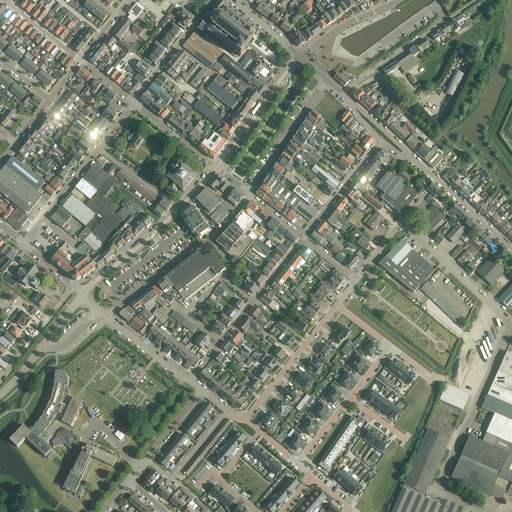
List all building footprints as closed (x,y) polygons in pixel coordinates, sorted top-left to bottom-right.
[(24,10),(31,1),(31,0),(28,0),(28,1),(27,2),(24,0),(23,2),(19,6),(24,10)] [(52,12),(53,10),(59,3),(54,0),(46,0),(45,2),(49,5),(47,8),(52,12)] [(200,26),(200,27),(207,32),(211,35),(210,36),(211,37),(211,36),(216,39),(215,40),(216,41),(218,39),(222,43),(221,45),(222,46),(223,45),(228,49),(227,50),(228,50),(229,49),(234,52),(232,54),(233,55),(235,53),(240,57),(244,52),(245,51),(244,49),(253,38),(252,37),(256,33),(255,30),(254,29),(255,27),(254,26),(253,28),(248,24),(250,23),(249,22),(248,23),(243,19),(244,18),(243,17),(242,19),(237,15),(238,13),(237,13),(236,14),(232,10),(233,9),(232,8),(230,10),(227,7),(227,8),(225,7),(226,5),(220,0),(200,26)] [(267,19),(267,18),(270,15),(275,7),(273,5),(276,2),(277,1),(278,0),(271,0),(270,3),(267,6),(266,9),(261,14),(267,19)] [(300,0),(297,3),(299,5),(306,13),(307,14),(312,10),(307,3),(304,5),(300,0)] [(342,1),(341,1),(342,2),(348,10),(355,5),(351,0),(343,0),(342,2),(342,1)] [(31,1),(24,10),(28,13),(32,10),(34,7),(36,4),(31,1)] [(84,7),(89,11),(94,5),(89,1),(86,5),(84,7)] [(299,5),(297,3),(296,1),(290,5),(294,10),(299,5)] [(342,2),(341,1),(339,3),(341,4),(338,6),(344,14),(348,10),(342,2)] [(333,4),(337,10),(335,12),(339,18),(344,14),(338,6),(335,2),(333,4)] [(56,13),(58,9),(62,5),(59,3),(53,10),(56,13)] [(137,4),(133,8),(128,15),(128,14),(130,16),(127,19),(125,17),(124,19),(123,18),(121,21),(121,22),(111,34),(119,40),(129,27),(132,29),(131,30),(139,36),(144,30),(137,24),(135,25),(132,23),(144,9),(137,4)] [(327,27),(333,22),(324,11),(318,4),(313,8),(316,13),(327,27)] [(94,5),(89,11),(93,15),(98,8),(94,5)] [(260,5),(259,7),(256,11),(261,14),(266,9),(260,5)] [(324,11),(333,22),(339,18),(335,12),(330,6),(326,8),(327,9),(324,11)] [(41,7),(38,11),(36,9),(31,16),(36,19),(43,11),(43,10),(44,9),(41,7)] [(103,12),(98,8),(93,15),(98,18),(103,12)] [(43,11),(36,19),(40,23),(48,12),(44,9),(43,10),(43,11)] [(194,18),(190,15),(182,9),(178,15),(182,18),(182,19),(183,20),(179,26),(185,30),(194,18)] [(4,17),(6,18),(3,22),(4,23),(12,13),(8,10),(2,18),(3,18),(4,17)] [(60,25),(59,27),(58,26),(56,29),(53,33),(58,37),(71,20),(74,16),(72,14),(69,11),(69,12),(66,15),(69,18),(68,19),(62,27),(60,25)] [(103,12),(98,18),(103,22),(108,16),(103,12)] [(11,24),(17,17),(12,13),(4,23),(6,25),(9,22),(11,24)] [(315,24),(321,31),(327,27),(316,13),(310,17),(313,22),(315,24)] [(296,14),(290,18),(294,24),(300,19),(296,14)] [(274,16),(271,20),(276,25),(280,19),(275,15),(274,16)] [(43,25),(47,28),(54,19),(50,16),(46,21),(43,25)] [(16,27),(14,30),(15,31),(23,22),(18,18),(15,22),(13,25),(16,27)] [(47,28),(52,32),(55,28),(57,25),(54,23),(57,19),(55,18),(54,19),(47,28)] [(58,37),(63,40),(68,34),(65,32),(68,29),(70,30),(74,24),(76,26),(80,22),(81,21),(78,19),(75,24),(73,22),(71,20),(58,37)] [(449,24),(452,28),(455,32),(460,28),(455,20),(449,24)] [(288,33),(292,28),(289,26),(290,25),(285,21),(284,24),(281,28),(288,33)] [(12,35),(10,37),(13,39),(17,33),(20,35),(27,25),(23,22),(15,31),(12,35)] [(170,30),(178,36),(181,32),(179,30),(180,28),(173,22),(170,27),(172,28),(170,30)] [(315,24),(313,22),(311,23),(314,26),(308,30),(314,37),(321,31),(315,24)] [(10,24),(4,32),(7,35),(9,32),(13,27),(10,24)] [(440,30),(444,35),(452,30),(448,24),(440,30)] [(200,26),(196,31),(203,37),(207,32),(200,27),(200,26)] [(305,37),(308,41),(314,37),(308,30),(305,26),(299,30),(305,37)] [(26,36),(24,38),(26,40),(33,30),(29,27),(24,32),(23,34),(26,36)] [(87,28),(84,32),(91,38),(95,34),(87,28)] [(305,42),(302,38),(297,32),(295,33),(292,28),(288,33),(291,37),(290,37),(298,47),(305,42)] [(38,34),(33,30),(26,40),(23,43),(29,47),(32,43),(28,40),(29,38),(32,41),(38,34)] [(170,30),(167,34),(175,40),(178,36),(170,30)] [(443,36),(444,35),(440,30),(436,33),(439,38),(443,36)] [(223,53),(217,48),(211,44),(206,40),(203,37),(196,31),(190,39),(216,61),(223,53)] [(88,42),(91,38),(84,32),(81,36),(88,42)] [(435,41),(439,38),(436,33),(431,36),(435,41)] [(167,34),(164,38),(171,44),(175,40),(167,34)] [(44,38),(39,35),(36,39),(34,42),(38,46),(44,38)] [(85,45),(88,42),(81,36),(78,40),(85,45)] [(103,44),(111,50),(117,42),(109,36),(103,44)] [(43,49),(45,46),(48,42),(44,38),(38,46),(37,48),(39,50),(41,47),(43,49)] [(168,49),(171,44),(164,38),(160,43),(164,46),(168,49)] [(210,69),(216,61),(190,39),(183,47),(210,69)] [(75,44),(82,49),(85,45),(78,40),(75,44)] [(427,44),(425,40),(416,46),(421,52),(429,47),(427,44)] [(117,45),(128,53),(131,49),(131,50),(135,46),(133,44),(131,46),(127,43),(125,45),(120,41),(117,45)] [(162,46),(160,44),(156,41),(154,44),(158,46),(154,50),(162,56),(165,52),(160,48),(162,46)] [(47,56),(55,47),(50,43),(47,47),(45,50),(47,52),(44,56),(46,58),(46,57),(47,56)] [(97,47),(104,52),(107,48),(101,43),(97,47)] [(72,48),(79,53),(82,49),(75,44),(72,48)] [(11,57),(17,50),(11,45),(5,53),(11,57)] [(49,58),(51,55),(54,57),(56,54),(59,50),(55,47),(47,56),(49,58)] [(94,51),(101,57),(104,52),(97,47),(94,51)] [(419,54),(417,51),(414,47),(409,51),(413,58),(419,54)] [(23,55),(17,50),(11,57),(17,62),(20,59),(23,55)] [(151,55),(159,60),(162,56),(154,50),(151,55)] [(101,57),(94,51),(91,56),(97,61),(101,57)] [(195,63),(184,54),(180,51),(178,54),(188,62),(189,61),(194,64),(195,63)] [(384,71),(387,76),(400,67),(404,74),(418,64),(413,58),(409,51),(395,60),(396,62),(384,71)] [(159,60),(151,55),(149,53),(144,60),(150,65),(152,62),(155,65),(159,60)] [(188,62),(178,54),(175,57),(186,65),(188,62)] [(61,64),(64,66),(70,59),(65,55),(62,59),(57,65),(59,67),(61,64)] [(243,66),(241,68),(245,72),(247,69),(248,70),(254,63),(253,62),(255,60),(249,55),(241,65),(243,66)] [(87,60),(94,65),(97,61),(91,56),(87,60)] [(186,65),(175,57),(173,60),(183,69),(186,65)] [(242,81),(241,82),(247,87),(254,92),(260,96),(266,88),(265,87),(267,85),(267,83),(260,79),(259,79),(257,81),(252,78),(245,72),(241,68),(230,59),(230,60),(226,57),(221,63),(225,66),(242,81)] [(27,70),(33,63),(27,58),(24,61),(21,65),(27,70)] [(70,59),(64,66),(66,68),(64,71),(66,72),(74,62),(70,59)] [(101,71),(109,77),(121,61),(119,60),(112,68),(110,66),(108,68),(107,68),(109,65),(107,64),(101,71)] [(122,60),(121,61),(109,77),(114,80),(117,77),(119,73),(116,71),(119,68),(120,69),(125,62),(122,60)] [(183,69),(173,60),(170,63),(181,72),(183,69)] [(142,62),(135,70),(145,78),(152,69),(142,62)] [(38,67),(33,63),(27,70),(33,75),(36,71),(38,67)] [(181,72),(170,63),(167,67),(176,74),(178,75),(181,72)] [(264,67),(258,63),(250,73),(256,77),(264,67)] [(186,81),(197,67),(195,65),(183,79),(186,81)] [(176,74),(167,67),(164,70),(168,74),(173,78),(176,74)] [(82,68),(77,74),(80,76),(78,79),(80,81),(87,72),(82,68)] [(36,77),(42,82),(48,75),(42,70),(36,77)] [(122,75),(125,71),(123,70),(114,81),(120,86),(123,83),(121,82),(125,78),(122,75)] [(334,78),(339,82),(346,76),(345,75),(347,74),(344,71),(340,75),(338,73),(334,78)] [(465,76),(455,71),(444,93),(453,98),(465,76)] [(80,81),(81,82),(82,83),(84,80),(88,83),(86,86),(87,87),(93,80),(91,78),(92,76),(87,72),(80,81)] [(255,103),(260,96),(254,92),(247,87),(241,82),(241,83),(233,76),(229,73),(225,77),(229,80),(228,82),(243,93),(255,103)] [(145,80),(141,76),(138,74),(136,77),(143,82),(145,80)] [(54,80),(48,75),(42,82),(48,87),(54,80)] [(161,75),(158,78),(162,81),(164,83),(166,81),(169,84),(170,82),(161,75)] [(239,103),(250,111),(255,103),(243,93),(228,82),(219,75),(214,82),(239,103)] [(413,85),(417,82),(412,75),(408,77),(413,85)] [(195,88),(198,83),(201,80),(197,76),(190,85),(195,88)] [(346,76),(339,82),(344,87),(351,80),(346,76)] [(141,85),(143,82),(136,77),(134,79),(136,81),(141,85)] [(8,89),(10,86),(13,82),(7,78),(2,84),(8,89)] [(157,79),(154,83),(161,88),(162,86),(166,89),(168,87),(161,82),(157,79)] [(96,80),(93,84),(91,87),(94,89),(93,91),(91,93),(94,95),(95,93),(102,84),(96,80)] [(132,96),(141,85),(136,81),(133,85),(126,80),(123,83),(120,86),(132,96)] [(239,103),(214,82),(207,90),(233,111),(244,119),(250,111),(239,103)] [(407,99),(412,95),(403,83),(397,87),(407,99)] [(15,84),(10,91),(16,95),(21,89),(15,84)] [(154,84),(148,90),(152,93),(159,98),(167,106),(173,98),(157,87),(154,84)] [(116,96),(105,87),(102,91),(98,96),(103,100),(105,102),(109,105),(116,96)] [(83,99),(84,98),(90,90),(88,88),(81,97),(83,99)] [(22,100),(24,97),(27,93),(21,89),(16,95),(22,100)] [(78,97),(70,91),(66,96),(74,102),(78,97)] [(152,94),(148,91),(141,100),(150,107),(153,103),(157,98),(152,94)] [(354,97),(359,102),(365,95),(360,91),(354,97)] [(363,106),(363,105),(366,102),(369,99),(367,97),(370,94),(368,92),(365,95),(359,102),(363,106)] [(30,102),(38,108),(43,101),(35,95),(30,102)] [(70,106),(74,102),(66,96),(62,100),(70,106)] [(26,105),(26,106),(30,100),(26,97),(22,103),(19,107),(17,110),(20,112),(26,105)] [(159,116),(167,106),(159,98),(153,105),(150,109),(159,116)] [(370,112),(371,111),(378,103),(376,100),(375,101),(374,101),(373,101),(371,99),(367,102),(364,106),(370,112)] [(59,105),(66,111),(70,106),(62,100),(59,105)] [(219,116),(211,110),(200,100),(193,108),(221,131),(222,131),(230,137),(236,129),(219,116)] [(373,113),(377,117),(384,110),(381,108),(385,104),(382,101),(381,103),(379,104),(380,105),(376,109),(373,113)] [(183,102),(181,104),(190,112),(192,109),(183,102)] [(66,111),(59,105),(55,110),(63,116),(66,111)] [(167,106),(159,116),(163,120),(166,116),(171,110),(167,106)] [(181,106),(178,111),(182,114),(186,109),(181,106)] [(109,107),(103,115),(112,122),(116,116),(113,113),(115,111),(109,107)] [(213,108),(211,110),(219,116),(236,129),(240,124),(229,116),(223,111),(220,114),(213,108)] [(7,109),(2,115),(4,117),(9,121),(14,114),(10,111),(7,109)] [(51,115),(55,118),(59,121),(63,116),(55,110),(51,115)] [(186,110),(185,111),(180,117),(182,118),(185,115),(187,117),(191,113),(186,110)] [(325,120),(313,110),(310,115),(321,124),(322,125),(325,120)] [(384,110),(377,117),(382,122),(385,118),(388,115),(384,110)] [(233,111),(229,116),(240,124),(244,119),(233,111)] [(343,125),(344,125),(350,117),(352,115),(347,111),(339,120),(344,124),(343,125)] [(388,127),(397,118),(394,114),(392,116),(391,115),(383,123),(388,127)] [(53,124),(56,120),(49,115),(45,119),(52,125),(54,127),(55,126),(53,124)] [(97,120),(104,126),(108,121),(101,115),(97,120)] [(174,115),(171,119),(167,123),(172,127),(178,120),(179,119),(174,115)] [(319,126),(321,124),(310,115),(307,120),(306,120),(321,132),(323,130),(319,126)] [(438,120),(444,126),(448,122),(441,116),(438,120)] [(2,121),(0,123),(0,124),(4,128),(9,121),(4,117),(1,120),(2,121)] [(352,132),(355,128),(358,124),(350,117),(344,125),(347,128),(346,130),(344,128),(343,131),(346,133),(349,131),(350,130),(352,132)] [(45,119),(42,123),(49,129),(52,125),(45,119)] [(186,138),(189,134),(193,129),(190,126),(192,125),(191,124),(191,123),(186,119),(182,124),(178,120),(172,127),(186,138)] [(93,125),(101,131),(104,126),(97,120),(93,125)] [(321,132),(306,120),(303,125),(322,139),(325,135),(321,132)] [(46,132),(49,129),(42,123),(39,128),(46,133),(45,134),(47,136),(48,134),(46,132)] [(200,123),(187,139),(196,146),(201,139),(199,137),(201,135),(204,137),(206,135),(209,130),(204,126),(203,128),(202,127),(203,126),(202,125),(200,123)] [(407,124),(402,129),(396,135),(403,141),(406,137),(409,135),(403,130),(404,129),(405,130),(407,129),(411,134),(414,131),(409,126),(407,124)] [(93,125),(89,130),(97,136),(101,131),(93,125)] [(325,145),(326,143),(322,139),(303,125),(300,129),(323,147),(323,148),(324,146),(322,144),(323,143),(325,145)] [(39,128),(35,132),(41,136),(42,137),(45,134),(46,133),(39,128)] [(323,147),(300,129),(297,134),(307,141),(308,140),(310,141),(309,143),(313,147),(315,145),(320,150),(323,147)] [(38,139),(41,136),(35,132),(34,130),(30,135),(37,140),(37,141),(39,143),(40,141),(38,139)] [(86,134),(93,140),(97,136),(89,130),(86,134)] [(214,160),(227,143),(219,137),(219,138),(217,136),(209,130),(206,135),(208,137),(200,147),(199,147),(198,148),(214,160)] [(227,143),(230,137),(222,131),(221,131),(217,136),(219,138),(219,137),(227,143)] [(373,142),(369,137),(367,135),(364,132),(362,134),(365,137),(364,138),(365,138),(363,141),(370,147),(373,142)] [(89,145),(93,140),(86,134),(82,139),(89,145)] [(130,146),(136,150),(143,141),(138,136),(137,136),(134,134),(132,136),(136,138),(130,146)] [(307,141),(297,134),(294,138),(306,148),(311,152),(312,153),(314,151),(306,145),(305,145),(304,144),(307,141)] [(30,135),(27,139),(36,146),(39,143),(37,141),(37,140),(30,135)] [(405,141),(408,144),(408,145),(415,152),(419,149),(421,145),(414,138),(413,140),(409,136),(405,141)] [(306,148),(294,138),(291,143),(301,151),(307,155),(317,163),(319,164),(322,160),(312,153),(311,152),(310,153),(305,149),(306,148)] [(27,139),(24,143),(31,149),(30,150),(32,151),(34,150),(36,146),(27,139)] [(82,141),(77,146),(86,153),(91,148),(82,141)] [(360,147),(366,151),(370,147),(363,141),(361,143),(362,145),(360,147)] [(31,149),(24,143),(20,147),(27,153),(30,155),(33,152),(32,151),(30,150),(31,149)] [(299,153),(301,151),(291,143),(288,147),(314,168),(315,166),(315,165),(317,163),(307,155),(306,156),(303,153),(301,155),(299,153)] [(356,145),(353,149),(359,154),(362,150),(356,145)] [(416,153),(434,169),(437,166),(443,159),(433,149),(431,152),(424,145),(419,149),(416,153)] [(27,153),(20,147),(17,152),(24,157),(27,153)] [(314,168),(288,147),(284,152),(294,160),(301,166),(305,169),(306,170),(308,168),(335,190),(339,185),(329,177),(315,166),(314,168)] [(80,161),(84,157),(82,155),(83,152),(80,149),(78,148),(76,150),(74,149),(71,154),(80,161)] [(387,159),(388,158),(389,156),(381,149),(377,154),(385,161),(384,162),(387,164),(390,161),(387,159)] [(350,154),(350,155),(355,159),(359,154),(353,150),(350,154)] [(120,159),(122,156),(116,151),(114,154),(120,159)] [(294,160),(284,152),(280,158),(289,165),(291,162),(292,162),(294,160)] [(385,161),(377,154),(374,158),(382,165),(384,162),(385,161)] [(22,163),(25,160),(18,155),(16,158),(22,163)] [(74,167),(77,163),(68,155),(65,160),(74,167)] [(38,192),(40,189),(38,186),(42,181),(41,180),(41,179),(37,175),(36,176),(12,157),(5,166),(38,192)] [(343,157),(339,161),(348,168),(351,164),(343,157)] [(289,165),(280,158),(277,163),(283,168),(285,165),(292,170),(294,169),(289,165)] [(381,165),(377,162),(374,159),(371,162),(378,168),(381,165)] [(70,171),(74,167),(65,160),(61,164),(70,171)] [(335,164),(345,172),(348,168),(338,160),(335,164)] [(378,168),(371,162),(369,165),(376,171),(378,168)] [(183,191),(196,176),(181,163),(175,169),(173,168),(170,172),(172,174),(168,178),(172,182),(166,188),(173,194),(178,188),(183,191)] [(294,177),(283,168),(277,163),(273,169),(290,182),(296,187),(299,184),(292,179),(294,177)] [(43,164),(40,168),(42,170),(43,169),(48,173),(51,170),(46,166),(45,166),(43,164)] [(58,168),(67,175),(70,171),(61,164),(58,168)] [(95,164),(83,179),(87,182),(98,192),(105,197),(117,183),(111,178),(109,176),(105,173),(100,169),(101,169),(95,164)] [(111,165),(108,168),(115,173),(116,174),(120,169),(116,166),(115,168),(111,165)] [(376,171),(369,165),(366,169),(373,175),(376,171)] [(43,196),(38,192),(5,166),(0,172),(0,193),(23,212),(27,215),(43,196)] [(449,184),(450,184),(458,175),(459,174),(459,173),(461,171),(457,167),(455,168),(453,166),(446,174),(443,178),(449,184)] [(67,175),(58,168),(55,172),(64,180),(67,175)] [(105,172),(109,175),(109,176),(111,178),(115,173),(108,168),(105,172)] [(119,179),(122,181),(128,174),(122,169),(116,176),(119,178),(119,179)] [(273,169),(268,176),(287,191),(289,193),(294,186),(290,182),(273,169)] [(373,175),(366,169),(363,172),(371,178),(372,179),(374,176),(373,175)] [(484,169),(480,173),(486,180),(489,176),(484,169)] [(378,184),(376,187),(385,194),(381,199),(383,201),(382,202),(381,204),(384,206),(385,207),(388,204),(402,215),(406,211),(410,205),(412,202),(418,195),(414,192),(394,175),(391,173),(390,172),(389,171),(378,184)] [(398,175),(407,183),(410,179),(401,171),(398,175)] [(371,178),(363,172),(361,175),(369,182),(370,181),(369,180),(371,178)] [(44,174),(45,175),(47,177),(60,187),(63,183),(59,180),(56,178),(54,180),(49,176),(49,177),(44,173),(44,174)] [(133,178),(128,174),(122,181),(125,183),(128,185),(129,185),(134,178),(134,177),(133,178)] [(458,175),(450,184),(456,189),(462,183),(458,180),(459,179),(458,178),(460,175),(459,174),(458,175)] [(219,190),(223,193),(229,185),(218,175),(213,181),(209,186),(217,192),(219,190)] [(369,182),(361,175),(356,181),(365,187),(369,182)] [(289,193),(287,191),(268,176),(263,185),(285,203),(292,208),(299,214),(299,213),(310,222),(316,214),(289,193)] [(50,186),(52,188),(56,191),(60,187),(47,177),(45,179),(50,183),(51,183),(52,183),(50,186)] [(134,178),(129,185),(131,187),(130,187),(134,190),(140,183),(134,178)] [(465,188),(467,186),(469,183),(465,179),(462,183),(456,189),(460,193),(465,188)] [(82,180),(76,188),(84,195),(90,200),(91,200),(91,199),(97,192),(82,180)] [(429,186),(422,180),(418,184),(419,185),(422,183),(427,188),(429,186)] [(38,186),(40,189),(43,185),(47,188),(45,190),(52,196),(56,192),(42,181),(38,186)] [(364,189),(355,182),(350,188),(356,192),(358,189),(362,192),(364,189)] [(136,191),(141,195),(146,188),(140,183),(134,190),(136,192),(136,191)] [(437,187),(433,183),(427,190),(431,194),(437,187)] [(294,186),(289,193),(307,207),(316,197),(299,184),(296,187),(294,186)] [(282,207),(285,203),(263,185),(259,189),(282,207)] [(330,196),(334,191),(326,185),(324,187),(326,189),(324,192),(330,196)] [(470,189),(467,186),(465,188),(460,193),(466,199),(470,196),(468,194),(469,192),(468,191),(470,189)] [(435,198),(441,191),(437,187),(431,194),(435,198)] [(71,194),(75,197),(79,200),(83,195),(84,195),(76,188),(71,194)] [(146,188),(141,195),(142,196),(146,200),(152,192),(146,188)] [(225,218),(234,210),(226,202),(225,202),(219,196),(217,198),(207,188),(204,191),(202,193),(201,194),(225,218)] [(226,199),(235,206),(237,203),(239,204),(245,197),(234,188),(226,199)] [(470,197),(467,200),(471,204),(477,197),(475,195),(477,192),(477,193),(480,189),(479,188),(477,190),(470,197)] [(284,208),(282,207),(259,189),(256,194),(280,213),(284,208)] [(345,195),(351,200),(354,197),(358,200),(360,198),(349,190),(345,195)] [(152,192),(146,200),(147,201),(148,200),(153,204),(159,197),(152,192)] [(368,193),(364,197),(377,207),(380,211),(384,206),(381,204),(368,193)] [(74,198),(70,194),(61,206),(65,209),(86,227),(91,220),(92,220),(94,218),(93,218),(96,215),(85,206),(74,198)] [(96,195),(105,204),(106,201),(97,194),(96,195)] [(210,218),(217,226),(225,218),(201,194),(200,195),(198,197),(195,200),(205,210),(204,212),(210,218)] [(85,206),(96,215),(105,204),(96,195),(92,201),(91,200),(90,200),(84,195),(90,200),(85,206)] [(471,204),(474,207),(482,199),(478,195),(477,197),(471,204)] [(338,203),(344,207),(346,205),(349,207),(351,205),(342,198),(338,203)] [(154,222),(153,221),(147,215),(130,201),(127,199),(121,205),(123,208),(132,216),(145,228),(146,229),(154,222)] [(163,199),(153,211),(161,217),(167,210),(168,211),(172,206),(163,199)] [(474,207),(478,210),(484,203),(481,200),(482,199),(474,207)] [(359,205),(353,200),(350,203),(353,205),(356,208),(358,210),(359,209),(358,209),(360,206),(359,205)] [(251,202),(246,208),(253,213),(258,217),(263,211),(251,202)] [(482,214),(488,208),(486,206),(489,204),(487,202),(479,211),(482,214)] [(280,213),(285,218),(292,208),(285,203),(282,207),(284,208),(280,213)] [(334,208),(339,213),(344,207),(338,203),(334,208)] [(85,227),(92,233),(104,220),(112,211),(105,204),(96,215),(93,218),(94,218),(92,220),(91,220),(86,227),(85,227)] [(197,212),(193,205),(181,214),(185,219),(184,221),(188,227),(189,226),(190,228),(189,229),(194,235),(195,234),(199,240),(211,232),(207,225),(206,226),(197,212)] [(461,209),(456,205),(452,208),(449,211),(455,216),(456,214),(461,209)] [(488,208),(482,214),(485,217),(494,208),(496,206),(494,205),(491,208),(489,206),(488,208)] [(51,219),(55,222),(66,231),(69,227),(66,224),(72,217),(64,211),(60,207),(54,215),(51,219)] [(441,214),(437,210),(433,207),(431,210),(438,217),(441,214)] [(1,216),(6,220),(13,211),(8,208),(1,216)] [(132,216),(123,208),(117,215),(139,235),(145,228),(132,216)] [(268,225),(273,219),(269,216),(264,222),(258,217),(253,213),(246,208),(243,212),(253,220),(265,230),(266,228),(265,227),(267,224),(268,225)] [(292,208),(285,218),(291,222),(293,218),(294,219),(299,214),(292,208)] [(494,208),(485,217),(489,220),(495,214),(493,213),(495,211),(496,210),(494,208)] [(19,231),(28,219),(29,219),(25,216),(25,215),(17,209),(10,217),(10,218),(7,221),(19,231)] [(333,209),(325,220),(332,226),(334,224),(336,225),(337,223),(336,222),(338,220),(348,228),(351,224),(348,222),(349,222),(346,220),(333,209)] [(460,220),(466,214),(461,209),(456,214),(460,217),(459,219),(460,220)] [(438,217),(431,210),(428,212),(436,219),(438,217)] [(104,220),(128,243),(131,239),(133,241),(139,235),(117,215),(112,211),(104,220)] [(264,222),(269,216),(263,211),(258,217),(264,222)] [(233,225),(242,233),(253,220),(243,212),(233,225)] [(363,222),(369,228),(373,231),(381,222),(384,225),(385,224),(389,227),(391,224),(377,212),(373,217),(370,215),(363,222)] [(436,219),(428,212),(425,215),(433,222),(436,219)] [(445,218),(441,214),(438,217),(436,219),(433,222),(437,226),(445,218)] [(465,225),(471,219),(466,214),(460,220),(465,225)] [(433,222),(425,215),(423,218),(430,225),(433,222)] [(490,221),(495,226),(501,219),(498,216),(498,217),(495,215),(490,221)] [(498,229),(502,232),(508,225),(507,223),(509,221),(508,221),(510,219),(509,217),(505,221),(498,229)] [(430,225),(423,218),(418,223),(425,230),(430,225)] [(273,219),(268,225),(267,227),(271,230),(266,236),(263,234),(262,234),(269,240),(273,234),(275,233),(281,225),(273,219)] [(470,229),(472,227),(475,223),(471,219),(465,225),(470,229)] [(495,226),(498,229),(505,221),(504,220),(503,221),(501,219),(495,226)] [(92,233),(109,249),(113,252),(114,250),(116,252),(123,245),(125,246),(128,243),(104,220),(92,233)] [(323,222),(315,231),(324,238),(327,241),(340,251),(343,247),(335,240),(337,238),(325,228),(327,225),(323,222)] [(437,226),(433,222),(430,225),(425,230),(429,234),(437,226)] [(242,233),(233,225),(216,242),(225,250),(224,251),(234,259),(231,262),(233,264),(236,261),(237,262),(254,242),(242,233)] [(275,233),(273,234),(281,240),(284,236),(288,239),(287,241),(288,241),(289,240),(294,244),(298,239),(281,225),(275,233)] [(472,230),(478,235),(482,230),(477,225),(472,230)] [(502,232),(505,235),(511,228),(508,225),(502,232)] [(455,229),(447,237),(453,243),(455,242),(462,234),(464,232),(462,231),(461,230),(459,228),(457,226),(455,229)] [(439,234),(434,239),(440,244),(445,239),(442,237),(447,231),(443,228),(441,229),(437,233),(439,234)] [(113,253),(112,253),(112,252),(91,233),(86,229),(83,233),(106,254),(110,259),(114,256),(112,254),(113,253)] [(372,235),(368,232),(365,230),(363,233),(366,236),(369,239),(372,235)] [(354,237),(359,241),(357,244),(362,248),(366,251),(370,246),(368,244),(370,241),(357,231),(354,234),(355,236),(354,237)] [(311,237),(322,246),(327,241),(324,238),(323,239),(315,232),(311,237)] [(102,257),(106,262),(110,259),(106,254),(83,233),(79,237),(102,257)] [(485,233),(481,238),(489,246),(493,241),(488,237),(489,236),(485,233)] [(402,240),(386,257),(379,265),(413,293),(438,267),(437,267),(434,271),(428,266),(429,265),(428,264),(402,240)] [(472,240),(471,241),(467,245),(464,249),(461,246),(452,256),(455,258),(464,249),(472,240)] [(468,262),(470,263),(473,260),(471,258),(480,249),(475,243),(472,240),(464,249),(467,252),(458,261),(463,267),(468,262)] [(55,264),(55,265),(59,268),(60,268),(71,277),(72,276),(73,277),(72,279),(77,282),(81,279),(80,277),(81,276),(83,279),(94,270),(95,270),(94,268),(96,267),(93,263),(85,257),(76,250),(66,242),(51,261),(55,264)] [(105,263),(102,260),(99,257),(98,255),(83,242),(78,248),(76,250),(85,257),(93,263),(96,267),(98,269),(105,263)] [(0,254),(1,253),(3,255),(9,248),(5,244),(0,250),(0,254)] [(267,246),(282,258),(286,254),(278,247),(276,250),(268,244),(267,246)] [(253,246),(261,254),(262,252),(254,245),(253,246)] [(300,250),(308,256),(310,258),(313,254),(304,246),(300,250)] [(2,258),(0,259),(0,264),(0,265),(3,261),(6,263),(6,262),(7,261),(9,262),(8,263),(5,267),(4,266),(0,271),(3,274),(13,263),(9,259),(12,256),(15,252),(10,248),(7,252),(2,258)] [(308,256),(300,250),(297,254),(305,260),(308,256)] [(185,301),(217,277),(225,270),(212,254),(204,260),(198,252),(166,277),(167,277),(174,287),(178,292),(185,301)] [(340,252),(338,254),(335,258),(341,263),(346,257),(340,252)] [(273,260),(278,264),(282,259),(277,255),(273,260)] [(297,255),(293,259),(299,264),(303,260),(297,255)] [(359,260),(355,257),(354,256),(346,266),(351,269),(359,260)] [(39,271),(33,266),(23,258),(19,263),(22,265),(15,273),(19,276),(19,280),(18,281),(26,287),(27,286),(31,285),(38,291),(42,285),(35,280),(35,276),(39,271)] [(491,258),(480,269),(477,273),(491,286),(505,271),(491,258)] [(290,264),(296,269),(299,264),(293,259),(290,264)] [(273,260),(270,264),(275,268),(278,264),(273,260)] [(471,274),(475,271),(477,269),(474,266),(476,263),(473,260),(470,263),(470,264),(466,269),(471,274)] [(266,268),(271,272),(275,268),(270,264),(266,268)] [(290,264),(286,268),(292,273),(294,271),(298,274),(299,272),(296,269),(290,264)] [(255,274),(258,270),(250,265),(247,268),(255,274)] [(271,272),(266,268),(262,273),(268,277),(271,272)] [(286,268),(282,273),(288,278),(292,273),(286,268)] [(336,269),(335,270),(333,272),(336,274),(332,279),(340,285),(344,280),(342,279),(344,276),(336,269)] [(13,286),(17,281),(8,273),(3,278),(13,286)] [(278,278),(284,283),(288,278),(282,273),(278,278)] [(260,286),(265,280),(258,274),(253,280),(258,284),(259,285),(260,286)] [(174,287),(167,277),(163,280),(170,290),(174,287)] [(246,289),(249,291),(253,295),(258,289),(254,286),(256,283),(250,278),(248,282),(251,284),(246,289)] [(278,278),(275,282),(285,290),(286,289),(282,285),(284,283),(278,278)] [(330,289),(333,291),(335,288),(336,289),(340,285),(332,279),(329,283),(326,281),(324,284),(330,289)] [(163,280),(157,285),(165,295),(170,290),(163,280)] [(285,290),(275,282),(271,287),(274,289),(271,292),(277,297),(280,294),(282,295),(284,293),(291,299),(292,297),(285,290)] [(324,284),(322,282),(319,285),(322,287),(318,291),(326,297),(330,293),(328,291),(330,289),(324,284)] [(464,329),(465,323),(467,321),(429,286),(430,285),(428,282),(421,290),(464,329)] [(511,285),(502,296),(499,300),(507,308),(511,302),(511,285)] [(163,293),(156,286),(151,290),(160,297),(163,293)] [(213,294),(218,298),(221,295),(222,296),(225,292),(220,287),(216,292),(215,291),(213,294)] [(162,299),(160,297),(151,290),(137,301),(149,312),(155,304),(154,302),(155,301),(164,308),(167,304),(161,300),(162,299)] [(265,295),(278,305),(280,307),(281,307),(282,305),(273,298),(275,296),(272,294),(268,290),(265,295)] [(319,303),(321,301),(322,302),(326,297),(318,291),(315,296),(312,294),(310,297),(312,299),(312,298),(319,303)] [(185,301),(178,292),(171,299),(173,300),(174,299),(182,305),(185,301)] [(295,292),(292,296),(298,300),(301,296),(295,292)] [(40,293),(34,301),(36,303),(36,304),(41,308),(42,307),(42,308),(44,306),(43,306),(49,299),(44,295),(43,295),(40,293)] [(173,300),(171,299),(166,295),(163,297),(166,299),(168,302),(170,303),(173,300)] [(278,305),(265,295),(260,300),(264,303),(275,312),(277,309),(276,308),(278,305)] [(309,308),(317,314),(320,309),(319,308),(321,305),(319,303),(312,298),(312,299),(310,301),(313,303),(309,308)] [(218,305),(211,299),(209,302),(216,308),(217,307),(219,309),(220,307),(218,305)] [(235,306),(236,308),(240,311),(245,305),(239,300),(235,306)] [(153,315),(149,312),(137,301),(130,305),(134,310),(140,315),(149,323),(150,322),(155,317),(153,315)] [(210,309),(213,305),(207,301),(204,305),(210,309)] [(33,316),(37,311),(29,304),(25,309),(33,316)] [(132,316),(136,312),(133,310),(129,306),(124,310),(132,316)] [(263,315),(259,310),(255,307),(250,314),(253,317),(255,318),(258,315),(261,317),(263,315)] [(197,315),(195,317),(199,320),(203,314),(205,316),(207,312),(202,308),(197,315)] [(226,315),(229,318),(232,321),(239,313),(232,308),(226,315)] [(313,318),(317,314),(309,308),(305,312),(303,310),(301,313),(309,320),(311,317),(313,318)] [(168,318),(158,309),(153,315),(155,317),(163,324),(168,318)] [(120,315),(122,317),(129,322),(128,324),(129,325),(131,323),(129,322),(133,317),(132,316),(124,310),(120,313),(120,315)] [(15,322),(16,323),(19,326),(21,324),(25,328),(32,319),(24,313),(19,319),(18,318),(17,318),(15,318),(14,319),(14,321),(15,322)] [(231,321),(223,314),(221,317),(223,319),(220,321),(227,327),(231,323),(229,322),(231,321)] [(145,336),(153,326),(149,323),(140,315),(137,318),(136,317),(133,321),(130,325),(145,336)] [(238,327),(242,330),(244,332),(247,327),(246,326),(248,324),(257,332),(257,331),(260,333),(263,329),(248,316),(238,327)] [(258,319),(256,322),(264,328),(266,326),(258,319)] [(291,320),(289,323),(300,331),(301,329),(303,330),(308,324),(304,321),(301,319),(296,325),(291,320)] [(225,327),(217,321),(213,327),(222,334),(225,330),(223,329),(225,327)] [(347,327),(344,325),(343,326),(340,324),(335,331),(338,333),(333,340),(338,345),(344,338),(345,339),(350,332),(346,329),(347,327)] [(7,330),(13,335),(17,338),(21,333),(11,325),(7,330)] [(152,334),(154,336),(159,330),(154,326),(146,337),(148,339),(152,334)] [(154,343),(156,345),(167,330),(162,326),(159,330),(154,336),(157,338),(154,343)] [(167,330),(156,345),(158,346),(162,342),(165,344),(172,334),(167,330)] [(0,334),(12,344),(15,340),(7,333),(5,336),(0,331),(0,334)] [(243,337),(239,334),(235,331),(232,335),(243,344),(244,343),(243,342),(244,342),(241,340),(243,337)] [(284,343),(286,344),(290,347),(295,341),(289,337),(291,334),(287,331),(286,331),(279,339),(284,344),(284,343)] [(203,333),(199,338),(211,348),(213,346),(208,342),(210,339),(203,333)] [(172,334),(165,344),(167,346),(164,351),(166,353),(175,341),(174,340),(175,338),(175,337),(172,334)] [(229,339),(232,343),(236,346),(238,343),(242,346),(242,347),(244,348),(240,353),(246,358),(248,359),(250,357),(248,356),(252,352),(245,346),(246,346),(243,344),(232,335),(229,339)] [(244,339),(249,342),(251,344),(253,341),(247,336),(244,339)] [(11,345),(7,342),(4,339),(2,338),(0,339),(0,343),(3,346),(7,350),(11,345)] [(211,348),(199,338),(195,343),(202,349),(204,346),(209,350),(211,348)] [(365,345),(375,353),(379,348),(373,344),(375,341),(370,338),(368,340),(368,341),(365,345)] [(175,352),(180,345),(175,341),(166,353),(168,354),(172,350),(175,352)] [(176,360),(185,348),(187,346),(182,342),(180,345),(175,352),(177,354),(174,359),(176,360)] [(226,342),(222,348),(229,354),(234,349),(226,342)] [(325,344),(317,353),(322,357),(320,359),(326,364),(328,361),(324,359),(332,349),(325,344)] [(375,353),(365,345),(361,349),(359,352),(364,356),(365,353),(371,358),(375,353)] [(182,357),(185,360),(190,352),(185,348),(176,360),(178,362),(182,357)] [(285,353),(281,350),(279,348),(274,354),(276,356),(280,359),(285,353)] [(186,368),(196,356),(190,352),(185,360),(188,362),(184,367),(186,368)] [(492,419),(511,427),(511,354),(507,352),(482,408),(494,414),(492,419)] [(222,366),(225,362),(227,360),(218,353),(213,358),(217,362),(219,363),(222,366)] [(354,362),(362,369),(366,364),(360,359),(362,357),(357,353),(355,356),(356,356),(352,361),(354,362)] [(342,357),(339,354),(332,362),(336,365),(342,357)] [(261,361),(268,367),(272,370),(277,363),(266,355),(261,361)] [(196,356),(186,368),(188,370),(192,365),(195,368),(201,360),(196,356)] [(236,356),(233,361),(238,365),(241,360),(236,356)] [(322,364),(316,359),(313,363),(311,361),(306,367),(308,368),(307,369),(311,373),(312,371),(315,374),(320,368),(319,368),(322,364)] [(393,361),(386,370),(391,374),(398,364),(395,362),(394,362),(393,361)] [(359,373),(362,369),(354,362),(351,367),(348,365),(346,367),(351,371),(353,369),(359,373)] [(398,364),(391,374),(395,377),(402,368),(398,365),(398,364)] [(256,371),(254,374),(263,381),(268,375),(266,374),(269,370),(263,365),(260,369),(262,370),(259,373),(256,371)] [(402,368),(395,377),(399,380),(400,379),(406,371),(402,368)] [(340,376),(350,384),(354,380),(348,375),(350,373),(345,369),(343,371),(343,372),(340,376)] [(205,370),(199,377),(202,379),(201,381),(203,383),(210,374),(205,370)] [(26,439),(35,448),(42,454),(45,457),(46,456),(48,459),(54,453),(51,450),(51,451),(48,448),(49,448),(46,445),(46,446),(43,443),(44,443),(41,440),(41,441),(38,438),(40,436),(41,437),(43,432),(46,429),(51,422),(56,414),(59,407),(62,399),(64,391),(65,385),(65,383),(67,384),(68,379),(65,379),(66,374),(64,374),(64,371),(55,371),(55,375),(56,375),(55,378),(55,382),(55,385),(54,385),(53,389),(54,389),(53,392),(53,393),(52,396),(52,395),(51,399),(49,402),(50,403),(49,405),(48,405),(48,406),(47,409),(47,408),(45,412),(44,415),(43,415),(41,418),(42,418),(40,421),(40,420),(37,424),(36,426),(35,426),(33,429),(33,430),(31,428),(29,431),(23,426),(9,440),(18,448),(26,439)] [(406,371),(400,379),(405,382),(411,374),(410,374),(406,371)] [(256,378),(254,376),(248,372),(246,374),(254,380),(256,378)] [(315,380),(306,373),(304,376),(301,373),(296,380),(305,388),(308,383),(310,385),(315,380)] [(203,383),(205,385),(207,383),(209,385),(215,378),(210,374),(203,383)] [(405,382),(404,383),(409,386),(415,378),(414,377),(411,374),(405,382)] [(346,389),(350,384),(340,376),(336,381),(336,380),(334,383),(339,387),(340,384),(346,389)] [(212,387),(211,389),(213,391),(220,382),(215,378),(209,385),(212,387)] [(260,384),(256,381),(254,380),(252,383),(246,378),(244,381),(243,384),(245,385),(247,383),(255,390),(260,384)] [(213,391),(215,393),(217,391),(220,393),(225,386),(220,382),(213,391)] [(331,387),(327,392),(337,400),(341,395),(335,391),(337,388),(333,384),(330,387),(331,387)] [(439,401),(462,411),(469,395),(446,385),(439,401)] [(223,396),(221,397),(223,399),(230,390),(225,386),(220,393),(223,396)] [(300,391),(294,386),(291,390),(292,390),(290,392),(288,390),(283,396),(293,403),(298,396),(296,395),(300,391)] [(235,395),(230,390),(223,399),(226,401),(227,399),(230,401),(235,395)] [(374,390),(367,400),(369,401),(372,403),(377,396),(379,394),(374,390)] [(337,400),(327,392),(324,396),(323,396),(321,398),(326,402),(328,400),(334,405),(337,400)] [(241,399),(235,395),(230,401),(233,404),(231,406),(233,407),(241,399)] [(377,396),(372,403),(372,404),(372,403),(376,406),(382,399),(377,396)] [(73,398),(62,422),(71,427),(82,402),(73,398)] [(233,407),(236,409),(237,407),(240,410),(242,407),(244,409),(248,404),(248,403),(247,402),(246,402),(245,403),(241,399),(233,407)] [(382,399),(376,406),(381,409),(386,402),(382,399)] [(318,403),(315,407),(325,415),(329,411),(323,406),(325,404),(320,400),(318,403)] [(386,402),(381,409),(385,413),(391,405),(392,403),(388,400),(386,402)] [(290,406),(285,402),(283,404),(280,401),(278,404),(277,403),(276,404),(273,406),(274,407),(274,408),(278,412),(280,414),(281,414),(282,414),(285,410),(286,411),(290,406)] [(207,403),(203,409),(208,413),(213,408),(207,403)] [(391,405),(385,413),(389,416),(395,408),(391,405)] [(395,408),(389,416),(393,418),(394,419),(397,415),(400,417),(403,411),(396,406),(395,408)] [(321,420),(325,415),(315,407),(311,412),(311,411),(309,414),(314,418),(315,416),(321,420)] [(203,409),(198,415),(203,419),(208,413),(203,409)] [(221,415),(214,409),(211,412),(214,414),(213,416),(215,417),(214,419),(217,421),(221,415)] [(280,419),(271,412),(269,415),(268,415),(262,423),(269,428),(272,425),(274,426),(277,422),(278,422),(280,419)] [(198,415),(194,420),(199,425),(203,419),(198,415)] [(312,420),(308,416),(305,418),(306,419),(302,423),(313,431),(316,426),(311,422),(312,420)] [(352,417),(350,421),(357,427),(360,423),(361,424),(363,421),(358,417),(356,420),(352,417)] [(490,495),(492,491),(493,488),(498,477),(499,477),(511,446),(511,427),(492,419),(483,442),(470,436),(451,478),(490,495)] [(194,420),(189,426),(194,430),(199,425),(194,420)] [(350,421),(348,425),(355,430),(357,427),(350,421)] [(212,426),(208,423),(207,422),(203,428),(205,430),(207,432),(212,426)] [(313,431),(302,423),(301,425),(299,424),(295,429),(301,434),(303,431),(309,436),(313,431)] [(348,425),(345,428),(353,433),(355,430),(348,425)] [(137,431),(140,434),(145,429),(142,426),(138,428),(137,431)] [(194,430),(189,426),(184,431),(190,436),(194,430)] [(345,428),(343,431),(350,437),(353,433),(345,428)] [(56,436),(57,437),(52,442),(53,447),(62,445),(63,443),(75,454),(77,455),(79,455),(79,454),(89,459),(90,457),(113,467),(117,459),(116,458),(117,456),(113,454),(112,456),(89,446),(86,445),(84,447),(82,448),(74,440),(73,440),(72,439),(74,437),(66,429),(64,431),(63,429),(56,436)] [(403,485),(401,490),(424,499),(426,495),(450,440),(427,430),(403,485)] [(300,435),(295,431),(293,434),(294,434),(290,439),(300,447),(304,442),(298,438),(300,435)] [(343,431),(340,435),(348,440),(350,437),(343,431)] [(371,432),(370,431),(368,433),(366,431),(362,437),(364,438),(363,440),(368,444),(375,434),(371,432)] [(239,433),(235,437),(242,443),(246,439),(239,433)] [(187,439),(186,438),(182,434),(177,440),(183,444),(187,439)] [(375,434),(368,444),(372,447),(379,437),(375,434)] [(340,435),(338,438),(346,444),(348,440),(340,435)] [(235,437),(232,441),(238,447),(242,443),(235,437)] [(379,437),(372,447),(376,450),(383,440),(379,437)] [(338,438),(336,442),(343,447),(346,444),(338,438)] [(300,447),(290,439),(286,443),(284,445),(289,449),(291,447),(296,451),(300,447)] [(173,446),(178,450),(183,444),(177,440),(173,446)] [(383,440),(376,450),(383,455),(387,450),(385,448),(388,444),(386,443),(387,443),(383,440)] [(232,441),(228,445),(235,451),(238,447),(232,441)] [(336,442),(333,445),(341,451),(343,447),(336,442)] [(228,445),(225,449),(232,455),(235,451),(228,445)] [(333,445),(331,449),(338,454),(341,451),(333,445)] [(173,446),(168,451),(173,455),(178,450),(173,446)] [(511,446),(499,477),(511,482),(511,446)] [(255,457),(261,451),(257,447),(253,451),(251,448),(246,454),(249,457),(250,455),(255,459),(255,458),(255,457)] [(222,452),(222,453),(228,458),(232,455),(225,449),(222,452)] [(331,449),(328,452),(336,457),(338,454),(331,449)] [(266,454),(261,450),(261,451),(255,457),(255,458),(259,461),(265,454),(266,454)] [(164,457),(169,461),(173,455),(168,451),(164,457)] [(222,453),(222,452),(221,452),(217,456),(225,463),(229,458),(228,458),(222,453)] [(328,452),(326,456),(334,461),(336,457),(328,452)] [(91,459),(89,459),(79,454),(79,455),(73,469),(74,469),(73,472),(71,471),(63,489),(64,490),(63,491),(66,493),(67,491),(80,497),(85,486),(80,484),(91,459)] [(263,465),(269,458),(265,454),(259,461),(263,465)] [(225,463),(217,456),(213,460),(221,467),(225,463)] [(326,456),(324,459),(331,464),(334,461),(326,456)] [(164,467),(167,463),(169,461),(164,457),(159,462),(164,467)] [(274,461),(269,457),(269,458),(263,465),(268,468),(273,461),(274,461)] [(324,459),(321,462),(329,468),(331,464),(324,459)] [(272,472),(278,465),(274,461),(273,461),(268,468),(272,472)] [(321,462),(318,466),(322,469),(321,471),(326,475),(328,472),(326,471),(329,468),(321,462)] [(173,464),(172,466),(168,470),(173,474),(178,468),(175,466),(173,464)] [(282,469),(278,465),(272,472),(276,475),(282,469)] [(154,470),(149,475),(155,480),(159,475),(154,470)] [(343,470),(335,479),(336,480),(339,482),(346,474),(347,474),(343,470)] [(346,474),(339,482),(339,483),(340,482),(344,486),(350,478),(347,474),(346,474)] [(150,485),(155,480),(149,475),(145,481),(150,485)] [(350,478),(344,486),(348,489),(355,480),(351,477),(350,478)] [(298,485),(291,478),(287,483),(288,483),(294,489),(298,485)] [(355,480),(348,489),(352,493),(351,493),(352,493),(359,484),(355,480)] [(288,483),(284,487),(291,493),(294,489),(288,483)] [(359,484),(352,493),(355,496),(355,495),(356,496),(364,488),(359,484)] [(466,511),(443,501),(442,502),(426,495),(424,499),(401,490),(403,485),(401,484),(389,511),(466,511)] [(220,490),(216,486),(208,495),(213,499),(215,497),(214,497),(221,490),(220,490)] [(502,499),(504,495),(506,491),(495,486),(491,495),(495,497),(496,497),(502,499)] [(160,487),(160,488),(156,491),(161,496),(165,491),(160,487)] [(284,487),(281,491),(288,497),(291,493),(284,487)] [(221,489),(220,490),(221,490),(214,497),(215,497),(218,501),(225,493),(225,494),(225,493),(221,489)] [(166,500),(170,497),(170,496),(165,491),(161,496),(166,500)] [(288,497),(281,491),(277,495),(284,501),(287,497),(287,498),(288,497)] [(318,491),(314,496),(322,503),(326,498),(318,491)] [(187,492),(185,494),(189,499),(187,502),(189,504),(194,498),(187,492)] [(225,494),(225,493),(218,501),(222,504),(223,504),(229,497),(225,494)] [(274,499),(274,500),(280,505),(281,505),(284,501),(277,495),(274,499)] [(133,505),(138,500),(133,496),(128,501),(133,505)] [(314,496),(309,501),(318,508),(322,503),(314,496)] [(170,501),(175,506),(179,501),(174,497),(170,501)] [(233,501),(229,497),(223,504),(222,504),(222,505),(226,509),(225,510),(228,511),(233,508),(230,505),(233,501)] [(180,510),(183,506),(184,505),(181,503),(184,500),(182,498),(179,501),(175,506),(180,510)] [(274,499),(273,499),(269,503),(270,504),(277,509),(277,510),(281,505),(280,505),(274,500),(274,499)] [(143,505),(138,500),(133,505),(138,510),(143,505)] [(309,501),(305,506),(312,511),(314,511),(318,508),(309,501)]
